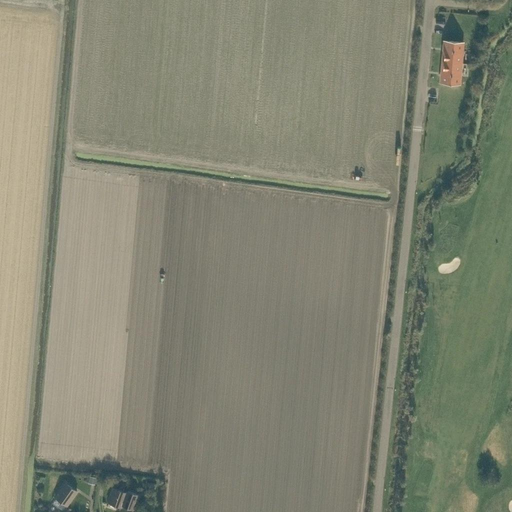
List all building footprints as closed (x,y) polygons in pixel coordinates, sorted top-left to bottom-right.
[(442,61),(461,63),(463,42),(444,40),(443,47),(443,49),(443,51),(442,61)] [(459,84),(461,63),(442,61),(441,71),(441,73),(441,76),(440,82),(459,84)] [(88,483),(94,484),(96,477),(89,476),(88,483)] [(147,486),(155,488),(157,482),(148,480),(147,486)] [(66,483),(52,503),(63,510),(76,491),(66,483)] [(113,488),(108,502),(121,507),(121,505),(125,492),(113,488)] [(126,490),(125,492),(121,505),(133,509),(138,495),(126,490)]
